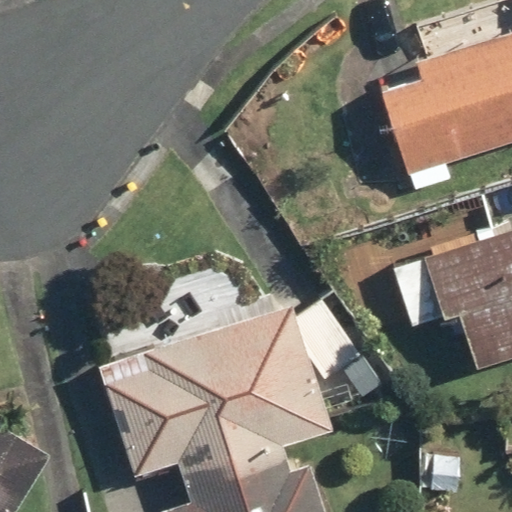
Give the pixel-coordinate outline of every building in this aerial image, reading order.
[(387,80),(415,164),(511,131),(511,16),(424,46),(430,65),(387,80)] [(511,345),(511,216),(396,254),(416,315),(468,298),(486,354),(511,345)] [(165,499),(169,511),(337,511),(317,450),(298,456),(290,432),(340,416),(300,292),(148,341),(153,357),(111,370),(141,463),(183,449),(195,489),(165,499)] [(0,511),(17,511),(62,438),(0,401),(0,511)] [(469,443),(421,441),(419,502),(466,504),(469,443)]
